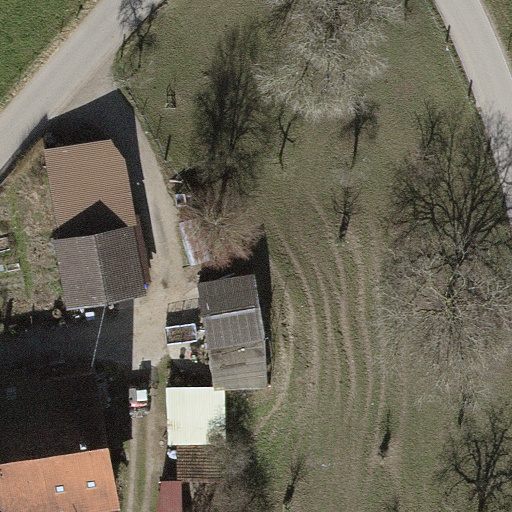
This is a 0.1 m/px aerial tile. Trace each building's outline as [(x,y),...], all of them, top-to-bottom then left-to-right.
[(122,140),(46,152),(57,227),(133,215),(122,140)] [(139,220),(53,233),(63,297),(149,284),(139,220)] [(277,376),(251,272),(189,287),(215,391),(277,376)] [(72,511),(117,503),(96,360),(0,373),(0,511),(72,511)] [(212,443),(182,444),(183,480),(156,481),(157,511),(189,511),(189,481),(214,481),(212,443)]
